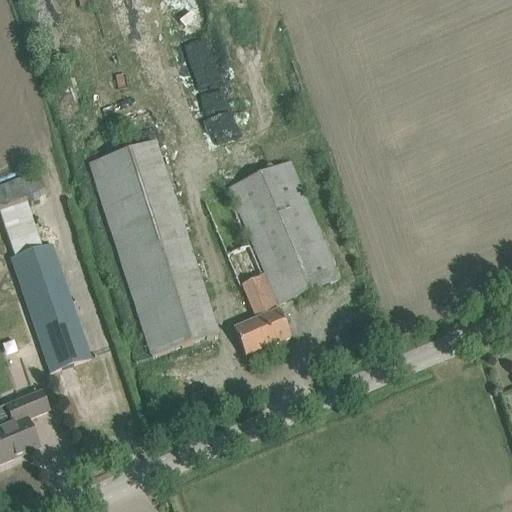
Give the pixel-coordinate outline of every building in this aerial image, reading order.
[(152,358),(218,338),(158,146),(92,167),(152,358)] [(339,281),(291,166),(229,192),(278,306),(339,281)] [(38,172),(0,186),(0,212),(26,202),(47,194),(38,172)] [(0,212),(0,228),(10,260),(43,248),(26,202),(0,212)] [(43,248),(10,260),(23,297),(50,375),(91,361),(51,245),(43,248)] [(260,279),(241,287),(255,321),(233,330),(245,359),(290,340),(278,311),(274,313),(260,279)] [(48,413),(40,395),(7,409),(14,426),(0,432),(0,466),(38,450),(26,422),(48,413)]
